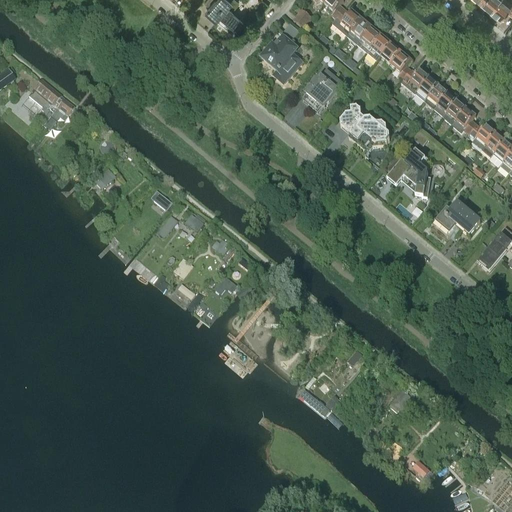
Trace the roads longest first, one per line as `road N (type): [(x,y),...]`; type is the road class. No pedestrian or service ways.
road 1 (residential): [(511,309),(487,306),(300,150),(246,101),(234,65)]
road 2 (residential): [(511,117),(370,0)]
